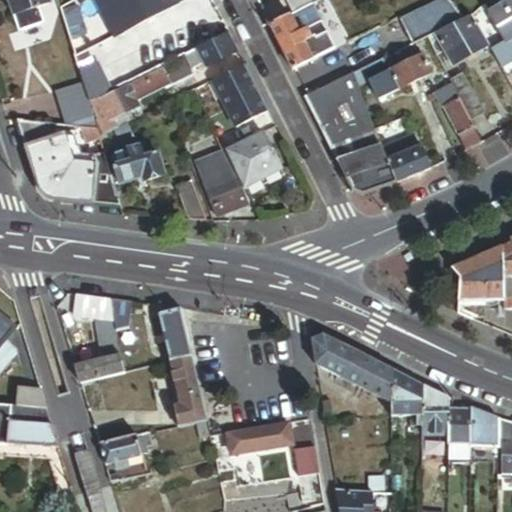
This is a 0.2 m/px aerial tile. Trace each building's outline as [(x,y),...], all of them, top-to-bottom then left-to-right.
[(52,3),(50,0),(10,0),(15,14),(42,6),(52,3)] [(88,44),(89,43),(107,35),(91,0),(85,0),(72,6),(84,33),(88,44)] [(229,33),(212,0),(186,0),(77,57),(86,87),(110,76),(116,88),(229,33)] [(137,0),(147,18),(183,0),(137,0)] [(286,0),(293,13),(319,0),(286,0)] [(435,35),(462,22),(445,0),(444,0),(402,22),(414,46),(428,39),(435,35)] [(511,0),(490,0),(487,4),(487,5),(493,15),(511,3),(511,0)] [(511,3),(493,15),(489,17),(505,45),(511,41),(511,3)] [(314,5),(291,16),(296,27),(302,23),(306,30),(322,22),(314,5)] [(15,14),(19,26),(21,26),(22,31),(47,23),(42,6),(15,14)] [(291,16),(270,26),(293,72),(336,51),(322,22),(306,30),(299,33),(296,27),(291,16)] [(462,22),(435,35),(444,52),(453,69),(490,49),(472,18),(462,22)] [(302,23),(296,27),(299,33),(306,30),(302,23)] [(84,33),(70,39),(75,56),(91,47),(91,46),(89,43),(88,44),(84,33)] [(238,51),(230,34),(195,51),(200,60),(204,68),(238,51)] [(107,35),(89,43),(91,46),(108,37),(107,35)] [(444,52),(435,35),(428,39),(437,56),(444,52)] [(200,60),(195,51),(186,56),(186,57),(188,60),(190,65),(200,60)] [(400,52),(384,61),(389,72),(415,60),(411,53),(403,56),(400,52)] [(433,75),(423,56),(415,60),(389,72),(399,92),(433,75)] [(182,59),(89,104),(97,129),(100,138),(108,133),(113,131),(120,127),(116,117),(127,111),(130,110),(128,105),(170,84),(169,82),(193,70),(190,65),(188,60),(183,62),(182,59)] [(389,72),(384,61),(351,76),(357,88),(370,82),(389,72)] [(268,113),(244,65),(213,81),(237,129),(268,113)] [(195,75),(193,70),(169,82),(170,84),(171,86),(195,75)] [(399,92),(389,72),(370,82),(379,102),(399,92)] [(86,87),(84,88),(89,103),(117,89),(116,88),(110,76),(86,87)] [(357,88),(351,76),(306,98),(314,114),(316,114),(323,127),(321,128),(328,141),(329,140),(336,153),(334,154),(353,193),(363,196),(397,184),(388,163),(357,88)] [(452,87),(456,94),(461,92),(463,98),(459,100),(470,123),(485,116),(465,76),(450,83),(452,87)] [(84,88),(82,81),(54,90),(63,120),(65,119),(66,125),(97,129),(89,104),(89,103),(84,88)] [(456,94),(452,87),(435,95),(442,108),(444,107),(459,100),(456,94)] [(470,123),(459,100),(444,107),(458,136),(473,129),(470,123)] [(133,121),(127,111),(116,117),(120,127),(127,124),(133,121)] [(100,138),(97,129),(66,125),(17,119),(28,145),(65,134),(76,136),(83,153),(95,154),(99,165),(99,203),(121,207),(111,175),(109,169),(100,138)] [(134,138),(127,124),(120,127),(113,131),(116,136),(120,145),(134,138)] [(466,151),(481,144),(473,129),(458,136),(466,151)] [(113,131),(108,133),(110,139),(116,136),(113,131)] [(263,133),(227,151),(236,170),(253,163),(262,181),(263,180),(282,171),(263,133)] [(65,134),(28,145),(43,181),(43,182),(43,183),(44,183),(44,184),(44,185),(45,186),(45,187),(46,187),(46,188),(47,189),(47,190),(48,190),(48,191),(49,191),(49,192),(50,192),(50,193),(51,193),(51,194),(52,194),(53,194),(53,195),(54,195),(55,196),(56,196),(57,196),(58,197),(59,197),(60,197),(61,197),(62,198),(99,203),(99,165),(95,154),(83,153),(76,136),(65,134)] [(404,156),(419,150),(414,137),(400,143),(404,156)] [(141,146),(134,138),(120,145),(124,154),(129,152),(129,150),(141,146)] [(143,154),(141,146),(129,150),(129,152),(124,154),(113,157),(116,167),(150,158),(149,152),(143,154)] [(397,184),(432,170),(422,149),(419,150),(404,156),(388,163),(397,184)] [(236,170),(227,151),(198,164),(205,185),(236,173),(237,173),(236,170)] [(116,167),(115,168),(117,174),(120,184),(143,177),(144,182),(165,176),(159,155),(150,158),(116,167)] [(264,183),(263,180),(262,181),(253,163),(236,170),(237,173),(246,190),(256,185),(257,186),(264,183)] [(236,173),(205,185),(217,216),(248,205),(236,173)] [(175,185),(180,196),(196,190),(191,179),(175,185)] [(188,219),(207,219),(196,190),(180,196),(188,219)] [(511,242),(502,248),(502,279),(511,278),(511,242)] [(502,279),(502,248),(482,258),(452,271),(461,280),(461,303),(503,303),(503,299),(502,279)] [(511,278),(502,279),(503,299),(511,298),(511,278)] [(113,297),(79,291),(75,314),(116,321),(113,297)] [(134,300),(113,297),(116,321),(117,326),(117,327),(131,325),(134,300)] [(503,310),(511,309),(511,298),(503,299),(503,303),(503,310)] [(0,342),(17,323),(0,308),(0,342)] [(160,313),(172,361),(193,356),(182,308),(160,313)] [(117,326),(100,328),(104,357),(121,353),(117,327),(117,326)] [(314,337),(318,363),(348,378),(362,352),(325,333),(314,337)] [(362,352),(348,378),(385,397),(393,401),(394,368),(362,352)] [(104,357),(76,363),(82,381),(126,371),(121,353),(104,357)] [(193,356),(172,361),(180,394),(200,390),(201,390),(193,356)] [(424,383),(394,368),(393,401),(393,411),(393,413),(413,414),(424,413),(424,383)] [(451,396),(424,383),(424,413),(424,424),(424,429),(424,432),(450,432),(451,406),(451,396)] [(16,387),(14,405),(20,405),(20,396),(44,399),(41,390),(16,387)] [(179,428),(208,421),(200,390),(180,394),(183,405),(174,407),(179,428)] [(47,407),(44,399),(20,396),(20,405),(47,407)] [(393,411),(393,401),(385,397),(381,406),(393,411)] [(331,399),(325,400),(327,415),(334,414),(331,399)] [(474,406),(451,406),(450,432),(450,443),(474,443),(474,406)] [(501,417),(474,406),(474,443),(473,445),(500,445),(500,436),(501,417)] [(10,409),(0,408),(0,441),(7,442),(10,409)] [(58,447),(48,413),(19,410),(10,409),(7,442),(58,447)] [(424,424),(424,413),(413,414),(413,424),(418,424),(424,424)] [(511,423),(511,420),(501,417),(500,436),(504,436),(511,436),(511,423)] [(292,441),(289,421),(241,431),(244,450),(244,449),(292,441)] [(152,442),(150,432),(139,434),(141,444),(152,442)] [(450,443),(450,432),(424,432),(423,448),(431,448),(441,449),(450,449),(450,443)] [(139,434),(101,442),(107,463),(117,461),(129,458),(144,455),(143,452),(141,444),(139,434)] [(511,472),(511,436),(504,436),(503,472),(511,472)] [(321,471),(315,437),(294,440),(304,500),(319,497),(315,472),(321,471)] [(152,442),(141,444),(143,452),(148,452),(147,447),(153,446),(152,442)] [(474,443),(450,443),(450,449),(450,468),(450,473),(459,473),(460,461),(473,461),(473,445),(474,443)] [(450,449),(441,449),(441,468),(450,468),(450,449)] [(147,471),(144,455),(129,458),(130,465),(119,467),(117,461),(107,463),(112,479),(147,471)] [(130,465),(129,458),(117,461),(119,467),(130,465)] [(511,485),(511,472),(503,472),(503,485),(511,485)] [(383,474),(368,474),(368,489),(383,489),(383,474)] [(364,511),(361,491),(339,489),(343,511),(364,511)] [(361,491),(364,511),(373,511),(370,491),(361,491)]
